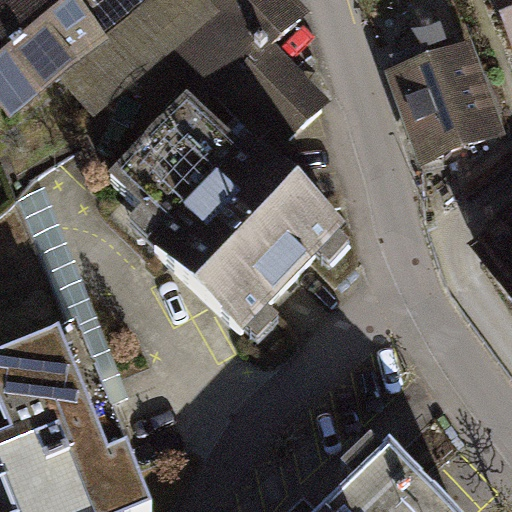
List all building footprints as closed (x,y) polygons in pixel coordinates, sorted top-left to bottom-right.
[(110,27),(85,0),(0,0),(0,100),(13,114),(59,73),(110,27)] [(210,109),(279,46),(312,15),(298,0),(219,0),(213,5),(208,0),(85,0),(110,27),(59,73),(132,155),(191,91),(210,109)] [(511,0),(495,0),(511,40),(511,0)] [(254,150),(260,143),(273,131),(290,146),(334,102),(279,46),(210,109),(254,150)] [(491,144),(460,57),(431,67),(427,55),(394,66),(428,166),(491,144)] [(210,109),(191,91),(132,155),(112,176),(146,209),(131,224),(249,334),(350,227),(260,143),(254,150),(210,109)] [(0,363),(71,335),(2,167),(0,168),(0,363)] [(511,238),(482,258),(511,302),(511,238)] [(173,511),(96,324),(71,335),(0,363),(0,511),(173,511)] [(465,511),(399,441),(391,448),(382,439),(352,467),(361,477),(323,511),(465,511)]
